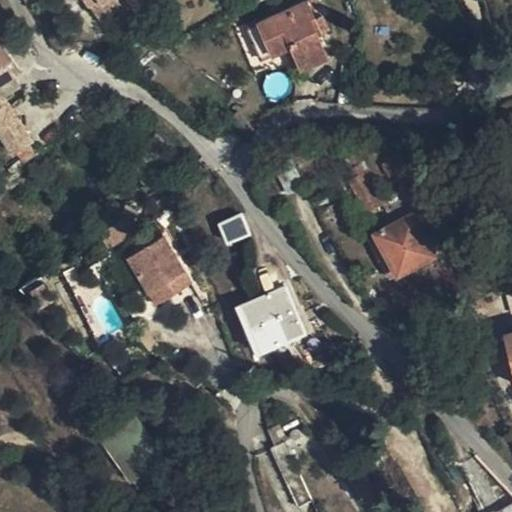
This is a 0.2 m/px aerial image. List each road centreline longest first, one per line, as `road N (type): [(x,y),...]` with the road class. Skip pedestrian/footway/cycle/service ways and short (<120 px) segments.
road 1 (residential): [(511,469),(465,415),(283,251),(231,172)]
road 2 (residential): [(231,172),(145,93),(60,62),(22,0)]
road 3 (residential): [(231,172),(280,117),(448,112)]
road 4 (residential): [(262,511),(250,404),(278,385)]
